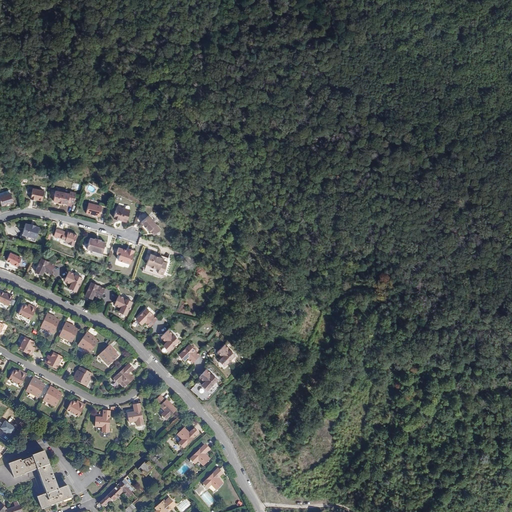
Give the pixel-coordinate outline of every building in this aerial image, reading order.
[(44,189),(34,187),(32,197),(36,198),(37,197),(42,199),(44,189)] [(10,189),(0,191),(0,197),(2,205),(14,201),(10,189)] [(66,193),(55,191),(53,201),(58,202),(58,203),(63,204),(63,203),(67,204),(68,202),(73,204),(75,193),(70,192),(66,191),(66,193)] [(103,207),(88,203),(86,213),(92,214),(92,213),(101,216),(103,207)] [(119,219),(126,221),(130,211),(118,207),(114,217),(115,217),(114,219),(119,220),(119,219)] [(148,215),(141,222),(143,224),(142,225),(145,228),(146,228),(148,230),(155,224),(148,215)] [(23,233),(36,237),(40,227),(36,225),(36,224),(31,223),(26,222),(23,233)] [(160,229),(155,224),(148,230),(153,235),(160,229)] [(56,229),(53,236),(65,240),(64,241),(67,242),(67,244),(69,246),(71,246),(73,245),(77,235),(68,231),(67,234),(64,233),(64,231),(56,229)] [(35,241),(36,237),(23,233),(21,236),(35,241)] [(100,241),(94,239),(90,237),(86,248),(101,253),(105,242),(100,241)] [(128,252),(126,251),(118,248),(116,253),(119,254),(118,260),(130,264),(134,251),(130,249),(130,251),(128,250),(128,252)] [(10,252),(7,260),(13,263),(13,264),(18,266),(22,258),(10,252)] [(163,258),(159,257),(150,254),(147,264),(151,265),(151,266),(155,268),(155,267),(160,268),(158,273),(163,275),(164,271),(166,266),(167,263),(162,261),(163,258)] [(42,258),(36,271),(43,274),(45,270),(51,273),(55,264),(42,258)] [(69,271),(65,280),(71,283),(69,287),(76,290),(82,277),(69,271)] [(92,282),(86,295),(93,298),(94,294),(100,297),(105,288),(92,282)] [(8,295),(0,291),(0,301),(9,305),(14,296),(9,294),(8,295)] [(133,301),(119,295),(116,304),(122,307),(120,310),(127,314),(133,301)] [(30,307),(28,305),(27,304),(25,303),(23,304),(19,313),(32,319),(37,308),(31,305),(30,307)] [(148,307),(138,317),(143,322),(146,320),(151,324),(158,317),(148,307)] [(48,312),(42,326),(53,331),(59,320),(56,318),(54,317),(54,316),(48,312)] [(67,321),(60,334),(72,340),(78,327),(75,326),(72,325),(73,323),(67,321)] [(170,329),(162,336),(166,341),(164,343),(169,349),(179,339),(170,329)] [(93,335),(88,331),(79,343),(90,350),(98,340),(95,337),(92,336),(93,335)] [(32,348),(33,345),(35,345),(36,342),(35,341),(26,336),(19,348),(31,354),(34,349),(32,348)] [(116,348),(111,343),(100,353),(110,363),(119,354),(117,351),(115,349),(116,348)] [(189,344),(179,354),(184,360),(188,357),(192,362),(199,355),(189,344)] [(226,344),(219,351),(224,356),(221,359),(226,364),(236,354),(226,344)] [(51,359),(48,357),(45,361),(57,367),(63,356),(54,351),(52,352),(51,354),(52,355),(51,359)] [(130,363),(114,378),(115,379),(115,380),(116,382),(118,382),(119,382),(122,379),(127,384),(134,378),(129,373),(134,368),(130,363)] [(28,373),(22,370),(21,372),(18,371),(18,369),(16,368),(14,369),(10,378),(22,385),(28,373)] [(208,368),(208,369),(201,376),(206,381),(203,384),(208,389),(218,379),(208,368)] [(76,376),(75,375),(72,381),(85,388),(91,377),(79,370),(77,374),(76,376)] [(33,377),(26,391),(39,397),(45,385),(42,383),(39,382),(40,380),(33,377)] [(51,386),(44,399),(56,406),(63,393),(59,392),(57,390),(57,389),(51,386)] [(162,394),(157,399),(162,404),(161,405),(166,410),(163,414),(164,415),(163,416),(165,418),(167,417),(168,419),(178,408),(168,398),(167,399),(162,394)] [(86,404),(80,401),(79,403),(77,402),(77,401),(77,400),(74,399),(72,400),(68,409),(80,415),(86,404)] [(141,403),(134,405),(136,411),(129,413),(131,422),(138,420),(139,425),(141,426),(142,426),(143,426),(144,425),(146,424),(141,403)] [(112,411),(105,410),(104,417),(97,416),(96,425),(103,426),(103,431),(104,431),(106,433),(107,433),(109,432),(110,432),(112,411)] [(18,429),(4,419),(0,425),(0,429),(11,438),(18,429)] [(184,426),(178,433),(183,438),(179,442),(180,443),(180,444),(181,446),(183,446),(184,447),(199,432),(194,426),(189,431),(184,426)] [(204,445),(189,460),(190,461),(189,463),(190,463),(193,464),(194,465),(197,461),(202,466),(209,459),(204,454),(209,450),(204,445)] [(20,459),(8,464),(14,478),(25,474),(25,473),(37,468),(46,492),(37,496),(41,508),(56,502),(72,496),(67,484),(58,488),(43,450),(31,455),(32,457),(21,461),(20,459)] [(146,461),(138,470),(144,476),(153,468),(146,461)] [(222,473),(217,468),(202,483),(202,484),(203,486),(204,487),(206,487),(207,488),(211,484),(216,490),(222,483),(217,478),(222,473)] [(125,486),(121,481),(109,493),(109,494),(99,503),(102,507),(109,501),(110,503),(122,492),(128,499),(133,495),(129,490),(130,489),(126,485),(125,486)] [(168,498),(164,502),(171,509),(175,505),(168,498)] [(166,511),(171,509),(164,502),(163,500),(154,508),(156,510),(157,511),(166,511)]
